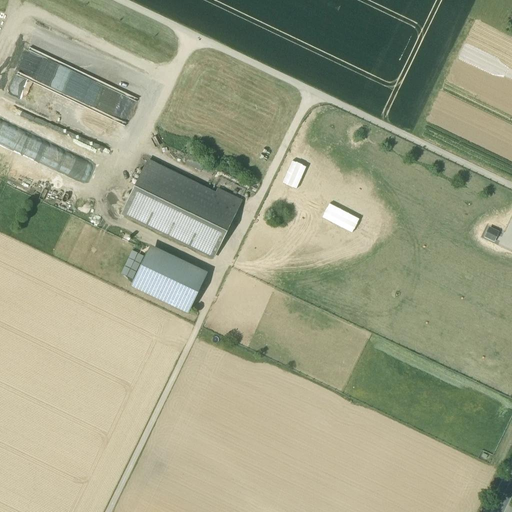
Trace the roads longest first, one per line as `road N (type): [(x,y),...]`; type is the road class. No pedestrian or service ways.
road 1 (track): [(313,90),(111,511)]
road 2 (track): [(113,224),(199,38)]
